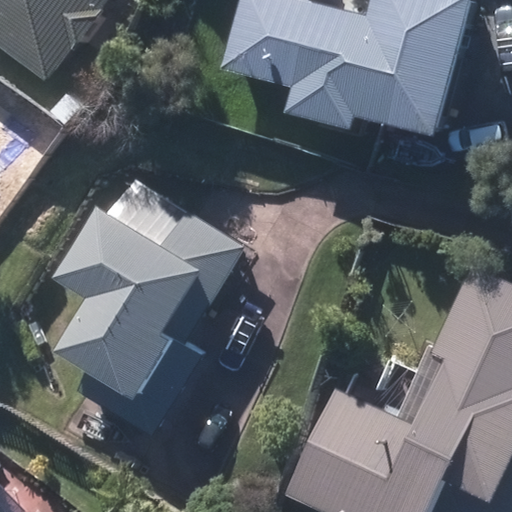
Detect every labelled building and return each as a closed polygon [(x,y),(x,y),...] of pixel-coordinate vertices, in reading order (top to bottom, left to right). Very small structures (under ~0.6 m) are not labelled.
[(0,0),(0,31),(60,76),(82,47),(86,50),(116,10),(112,7),(117,0),(0,0)] [(358,103),(355,114),(453,137),(487,0),(485,0),(379,0),(374,19),(297,0),(249,0),(232,73),(358,103)] [(65,75),(43,102),(71,123),(93,96),(65,75)] [(178,245),(116,207),(72,276),(108,299),(75,351),(104,368),(90,390),(165,437),(217,354),(198,343),(255,249),(198,213),(178,245)] [(299,498),(332,511),(511,511),(511,367),(464,347),(430,426),(344,390),(299,498)] [(0,511),(34,511),(36,511),(0,473),(0,511)]
